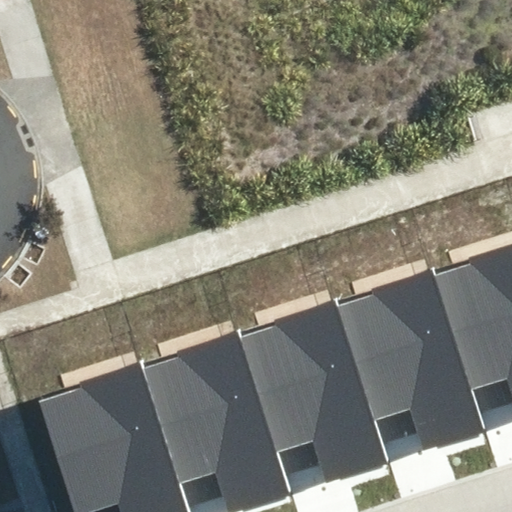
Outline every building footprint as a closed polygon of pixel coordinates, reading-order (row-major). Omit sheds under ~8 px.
[(472,265),(435,276),(480,413),(511,402),(511,244),(470,258),(472,265)] [(374,296),(339,307),(384,444),(417,433),(423,451),(486,430),(480,413),(435,276),(433,269),(372,289),(374,296)] [(278,327),(242,339),(286,475),(322,464),(327,482),(390,462),(384,444),(339,307),(337,300),(276,320),(278,327)] [(180,358),(143,370),(187,506),(224,494),(230,511),(231,511),(292,493),(286,475),(242,339),(240,332),(178,351),(180,358)] [(81,389),(41,402),(76,511),(189,511),(187,506),(143,370),(141,363),(79,383),(81,389)]
